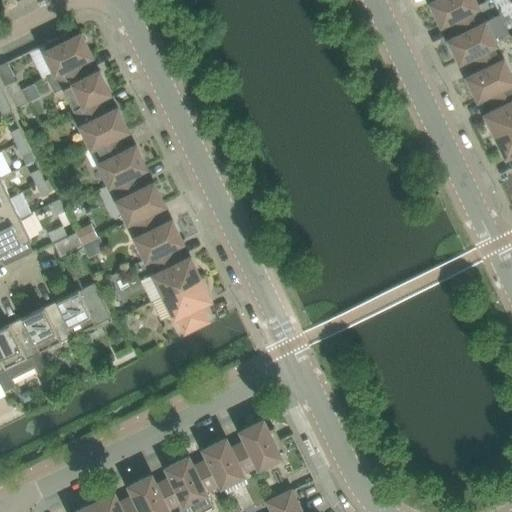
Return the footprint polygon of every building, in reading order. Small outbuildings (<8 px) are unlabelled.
[(434,0),(432,1),(442,23),(452,17),(478,5),(475,0),(434,0)] [(450,38),(460,60),(471,55),(496,42),(511,35),(501,13),(484,22),(476,7),(478,5),(452,17),(460,33),(450,38)] [(45,50),(56,71),(92,54),(81,32),(71,38),(68,32),(45,43),(48,49),(45,50)] [(468,76),(478,97),(489,92),(511,80),(511,74),(504,58),(502,59),(494,44),(497,43),(496,42),(471,55),(478,71),(468,76)] [(63,87),(74,109),(110,91),(100,70),(89,75),(82,59),(92,54),(56,71),(56,72),(48,76),(56,91),(63,87)] [(0,73),(6,85),(17,79),(8,61),(0,65),(0,73)] [(6,85),(17,107),(28,102),(17,79),(6,85)] [(486,113),(496,134),(511,126),(511,80),(489,92),(497,108),(486,113)] [(82,125),(92,146),(128,128),(118,107),(107,112),(100,97),(110,92),(110,91),(74,109),(76,108),(84,123),(82,125)] [(5,99),(0,101),(0,109),(3,114),(11,110),(5,99)] [(511,126),(496,134),(507,155),(511,152),(511,126)] [(12,131),(11,132),(17,144),(25,140),(19,128),(12,131)] [(100,162),(110,183),(146,165),(136,144),(125,149),(118,134),(128,129),(128,128),(92,146),(86,149),(94,165),(100,162)] [(25,140),(17,144),(22,155),(31,151),(25,140)] [(0,176),(1,176),(12,171),(1,151),(0,151),(0,176)] [(118,199),(128,220),(165,203),(154,181),(144,186),(136,171),(147,166),(146,165),(110,183),(110,184),(113,182),(120,198),(118,199)] [(39,169),(31,173),(37,185),(45,181),(39,169)] [(0,202),(11,197),(1,176),(0,176),(0,202)] [(45,181),(37,185),(42,196),(51,192),(45,181)] [(0,227),(21,217),(11,197),(0,202),(0,227)] [(60,199),(52,203),(58,214),(66,210),(60,199)] [(136,236),(147,257),(183,240),(172,219),(162,224),(154,208),(165,203),(128,220),(129,221),(131,220),(139,235),(136,236)] [(0,254),(1,254),(6,264),(33,251),(28,240),(32,239),(21,217),(0,227),(0,254)] [(91,223),(76,231),(82,243),(97,236),(91,223)] [(54,242),(61,257),(84,247),(76,231),(54,242)] [(154,273),(165,295),(201,277),(191,256),(180,261),(173,246),(183,240),(147,257),(147,258),(149,257),(157,272),(154,273)] [(201,277),(165,295),(175,316),(177,315),(185,331),(209,320),(201,303),(211,298),(201,277)] [(79,288),(57,299),(75,334),(111,316),(94,282),(79,289),(79,288)] [(45,305),(23,316),(40,351),(75,334),(57,299),(57,300),(45,306),(45,305)] [(10,322),(0,326),(0,356),(6,368),(11,379),(36,367),(30,356),(40,351),(23,316),(22,316),(23,317),(10,323),(10,322)] [(0,382),(4,391),(15,386),(11,379),(6,368),(0,356),(0,382)] [(26,391),(20,394),(24,402),(33,398),(31,393),(26,391)] [(242,430),(247,440),(248,440),(259,463),(258,463),(260,466),(281,455),(280,453),(286,450),(274,427),(269,429),(264,419),(242,430)] [(226,437),(205,448),(210,458),(222,481),(221,481),(222,484),(223,483),(228,493),(248,483),(243,474),(244,473),(243,471),(258,463),(259,463),(248,440),(247,440),(232,448),(226,437)] [(167,466),(173,476),(184,499),(184,500),(185,502),(186,502),(190,511),(200,511),(214,506),(206,489),(221,481),(222,481),(210,458),(194,466),(189,455),(167,466)] [(130,484),(135,495),(136,494),(144,511),(164,511),(170,510),(168,507),(184,500),(184,499),(173,476),(157,484),(152,473),(130,484)] [(269,501),(273,511),(278,511),(298,502),(292,490),(269,501)] [(115,492),(94,502),(98,511),(144,511),(136,494),(135,495),(120,502),(115,492)] [(98,511),(94,502),(73,511),(98,511)] [(278,511),(302,511),(298,502),(278,511)]
